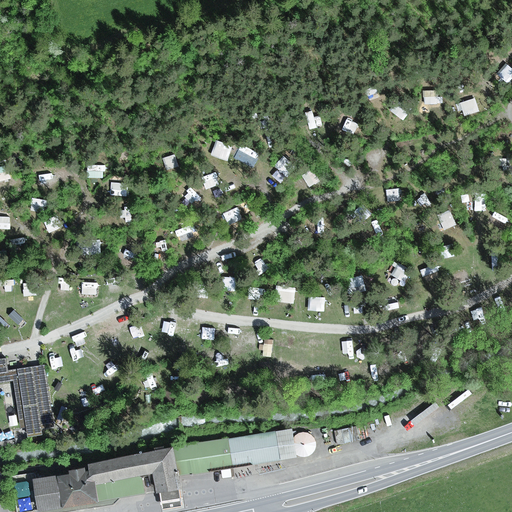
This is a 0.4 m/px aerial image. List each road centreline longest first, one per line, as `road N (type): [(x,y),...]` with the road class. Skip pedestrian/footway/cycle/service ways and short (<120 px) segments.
road 1 (unclassified): [(0,348),(46,337),(144,293),(196,314),(352,330),(454,309),(511,280)]
road 2 (primary): [(511,434),(259,511)]
